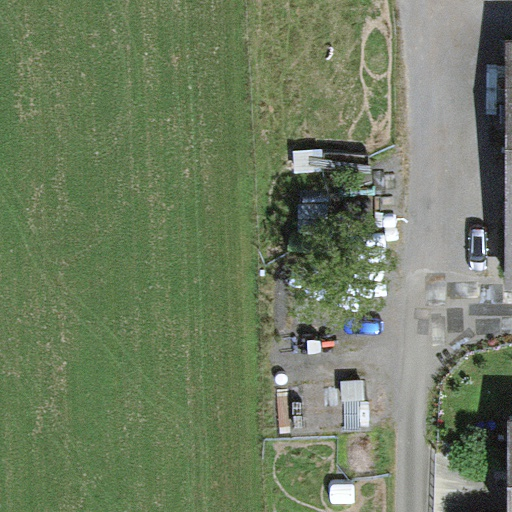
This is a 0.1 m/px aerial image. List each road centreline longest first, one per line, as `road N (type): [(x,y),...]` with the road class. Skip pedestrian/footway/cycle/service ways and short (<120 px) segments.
road 1 (track): [(413,511),(416,293),(426,233)]
road 2 (track): [(394,0),(395,83),(426,233)]
